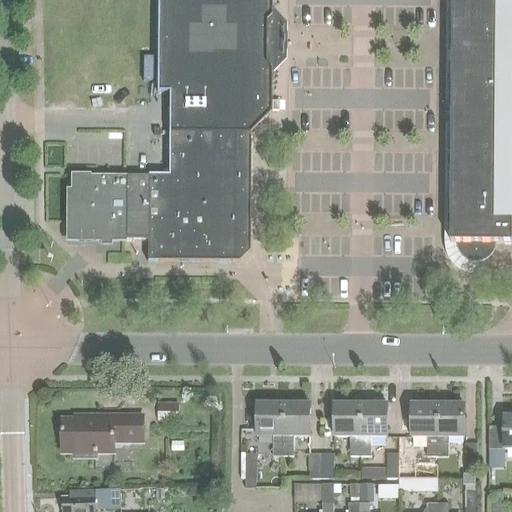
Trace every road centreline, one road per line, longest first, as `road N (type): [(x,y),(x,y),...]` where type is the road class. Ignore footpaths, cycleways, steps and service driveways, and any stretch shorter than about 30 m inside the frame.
road 1 (tertiary): [(511,350),(10,348)]
road 2 (tertiary): [(10,348),(2,0)]
road 3 (tertiary): [(14,511),(10,348)]
